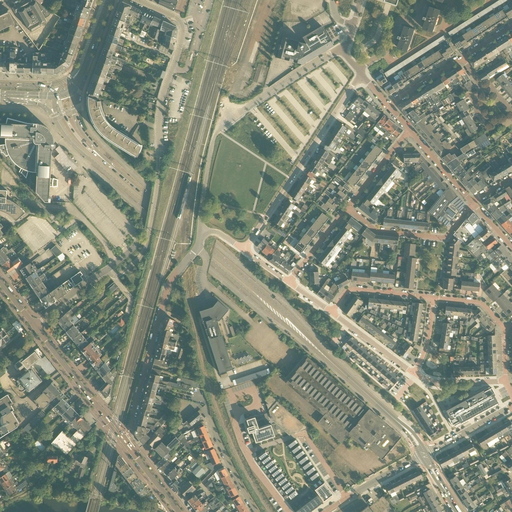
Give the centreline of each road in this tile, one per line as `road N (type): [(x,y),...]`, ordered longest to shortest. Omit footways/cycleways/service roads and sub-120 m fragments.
road 1 (secondary): [(0,95),(46,108),(79,150),(332,363)]
road 2 (secondary): [(332,363),(97,153)]
road 3 (residential): [(203,231),(216,132),(292,76),(346,52)]
road 4 (residential): [(123,439),(168,283),(203,231)]
road 5 (residential): [(244,250),(364,77)]
road 6 (unclassified): [(158,126),(182,28),(136,0)]
road 7 (residential): [(346,207),(377,231),(444,238),(472,203)]
road 8 (tertiary): [(123,439),(35,326)]
road 9 (residential): [(245,452),(304,432),(346,497)]
